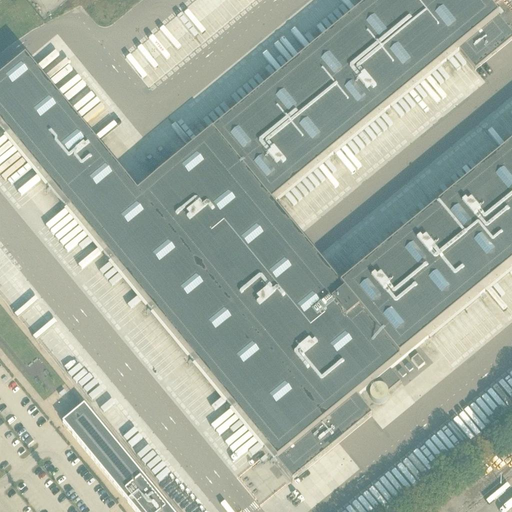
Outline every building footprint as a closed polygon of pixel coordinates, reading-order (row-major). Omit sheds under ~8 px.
[(0,82),(0,128),(194,363),(292,482),(371,417),(356,399),(374,384),(377,387),(378,387),(379,387),(380,387),(381,387),(382,387),(383,387),(384,388),(385,389),(386,390),(387,391),(387,392),(388,393),(400,383),(390,371),(511,269),(511,149),(341,291),(272,207),(272,206),(459,51),(475,71),(476,70),(511,40),(511,35),(483,0),(375,0),(324,42),(138,196),(26,61),(23,63),(0,82)] [(57,0),(45,11),(49,15),(66,0),(57,0)] [(125,57),(147,86),(256,0),(194,0),(182,10),(183,11),(125,57)] [(417,356),(411,361),(418,370),(425,365),(417,356)] [(408,364),(405,367),(409,373),(413,370),(408,364)] [(402,370),(398,373),(402,378),(406,375),(402,370)] [(84,407),(63,425),(64,426),(72,436),(134,511),(170,511),(89,413),(84,407)] [(30,439),(25,443),(28,447),(33,442),(30,439)]
